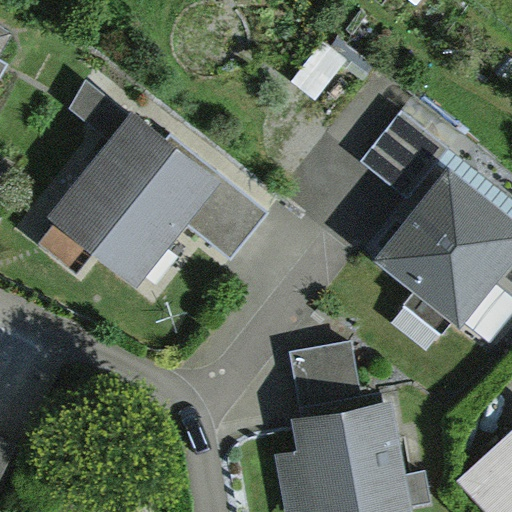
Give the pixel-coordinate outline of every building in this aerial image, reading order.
[(0,49),(10,32),(0,25),(0,49)] [(0,80),(8,66),(0,61),(0,80)] [(109,139),(131,112),(88,81),(72,110),(109,139)] [(363,154),(417,198),(451,154),(458,144),(405,102),(363,154)] [(166,140),(131,112),(109,139),(45,219),(53,226),(41,241),(77,270),(91,253),(134,287),(185,220),(217,182),(166,140)] [(172,132),(166,140),(217,182),(185,220),(231,258),(269,213),(172,132)] [(511,199),(451,154),(417,198),(379,247),(420,278),(406,297),(441,324),(455,306),(461,311),(511,244),(511,199)] [(293,407),(299,446),(282,449),(292,511),(354,511),(413,503),(394,385),(361,390),(351,333),(290,343),(300,406),(293,407)] [(511,511),(511,423),(463,466),(503,511),(511,511)] [(250,474),(256,511),(261,511),(290,507),(283,468),(250,474)]
